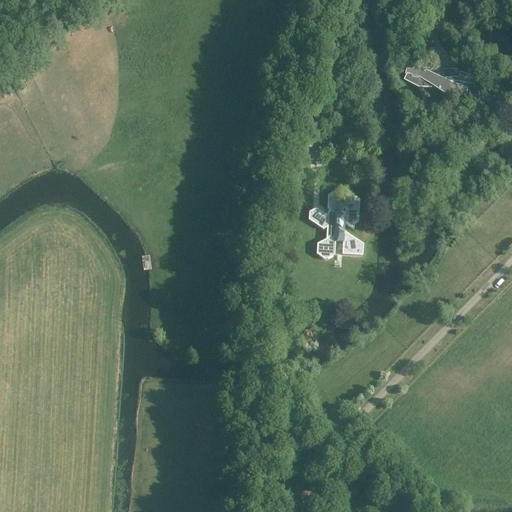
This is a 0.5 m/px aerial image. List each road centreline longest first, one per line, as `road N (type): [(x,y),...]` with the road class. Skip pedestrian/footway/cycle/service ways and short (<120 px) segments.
road 1 (unclassified): [(259,511),(250,348),(256,252),(324,0)]
road 2 (track): [(511,262),(329,444),(258,484)]
road 3 (track): [(0,72),(105,0)]
